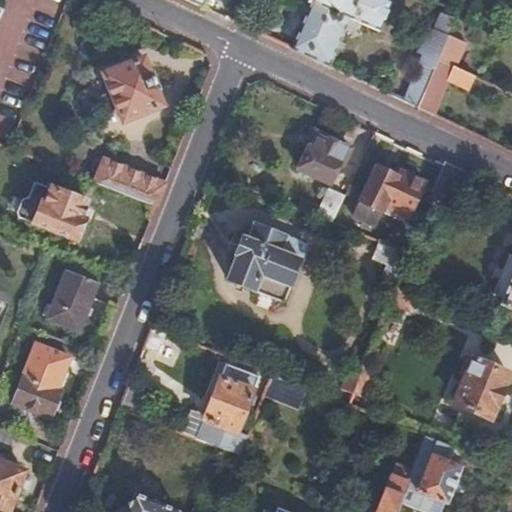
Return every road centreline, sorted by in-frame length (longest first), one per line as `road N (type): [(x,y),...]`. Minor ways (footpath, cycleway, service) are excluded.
road 1 (residential): [(58,511),(242,46)]
road 2 (residential): [(242,46),(511,177)]
